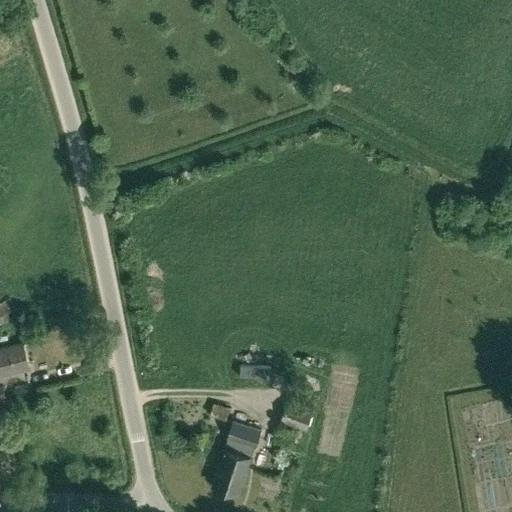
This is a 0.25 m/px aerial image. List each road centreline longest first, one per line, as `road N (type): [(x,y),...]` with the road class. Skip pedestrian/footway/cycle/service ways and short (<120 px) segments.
road 1 (unclassified): [(153,511),(75,128),(36,0)]
road 2 (unclassified): [(0,506),(130,511)]
